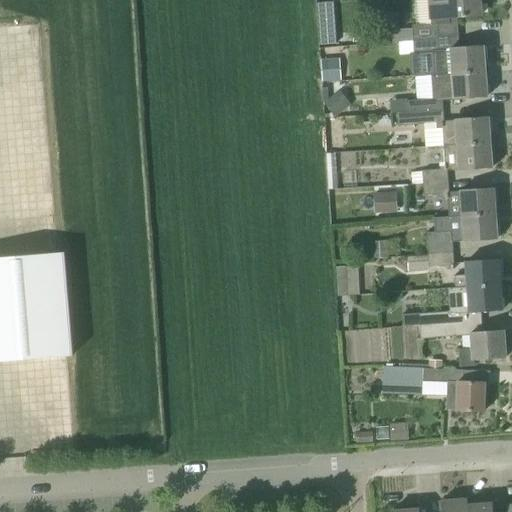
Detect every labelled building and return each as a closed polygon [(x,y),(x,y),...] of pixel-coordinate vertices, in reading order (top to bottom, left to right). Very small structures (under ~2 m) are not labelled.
[(412,25),(413,40),(458,37),(457,17),(481,15),(479,0),(426,0),(428,17),(434,17),(434,23),(412,25)] [(334,2),(317,3),(318,18),(334,17),(334,2)] [(335,31),(318,32),(319,45),(336,44),(335,31)] [(433,52),(435,74),(435,75),(485,72),(483,46),(459,47),(458,37),(413,40),(414,53),(433,52)] [(337,58),(323,60),(325,82),(340,80),(337,58)] [(441,99),(449,98),(449,100),(487,97),(485,72),(435,75),(432,75),(433,99),(441,99)] [(340,91),(324,103),(335,117),(351,104),(340,91)] [(408,105),(409,112),(442,110),(441,99),(433,99),(408,101),(408,105)] [(426,147),(443,145),(490,142),(488,117),(456,119),(443,120),(442,110),(409,112),(397,113),(398,126),(425,124),(426,147)] [(492,168),(490,142),(443,145),(445,164),(440,165),(441,169),(422,171),(423,183),(448,182),(447,172),(460,171),(492,168)] [(449,199),(448,182),(423,183),(423,185),(424,196),(441,195),(442,200),(449,199)] [(463,216),(495,214),(493,188),(461,190),(463,216)] [(396,192),(372,193),(373,213),(397,212),(396,192)] [(495,214),(463,216),(433,218),(434,232),(426,233),(428,255),(453,252),(452,243),(497,239),(495,214)] [(388,241),(370,242),(371,259),(389,258),(388,241)] [(453,252),(428,255),(406,256),(407,272),(429,270),(429,266),(446,265),(447,270),(454,270),(453,252)] [(467,261),(468,276),(454,277),(455,288),(469,287),(500,285),(498,259),(467,261)] [(336,267),(337,296),(359,295),(357,266),(336,267)] [(500,285),(469,287),(470,313),(502,310),(500,285)] [(402,328),(414,327),(458,324),(457,314),(402,318),(402,328)] [(414,327),(415,339),(459,336),(458,324),(414,327)] [(472,332),(473,348),(457,349),(459,367),(474,366),(474,360),(506,358),(503,330),(472,332)] [(428,368),(441,369),(442,360),(428,359),(428,365),(428,368)] [(383,367),(383,371),(382,394),(423,395),(423,381),(447,382),(446,410),(484,411),(485,383),(468,382),(469,371),(441,370),(428,368),(428,369),(383,367)] [(408,429),(391,430),(392,439),(408,438),(408,429)] [(372,431),(355,433),(356,442),(372,441),(372,431)] [(468,511),(468,505),(467,499),(441,501),(442,511),(468,511)] [(468,511),(493,511),(493,503),(468,505),(468,511)]
